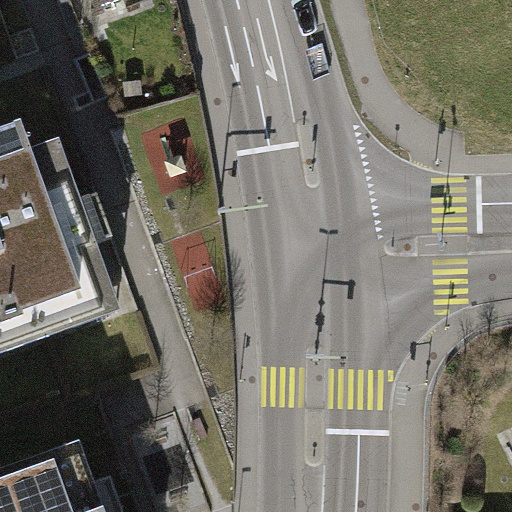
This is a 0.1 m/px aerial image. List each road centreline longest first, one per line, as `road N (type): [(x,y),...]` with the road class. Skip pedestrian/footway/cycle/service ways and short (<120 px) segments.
road 1 (secondary): [(316,263),(293,115),(262,0)]
road 2 (secondary): [(313,511),(316,263)]
road 3 (tertiary): [(316,263),(511,243)]
